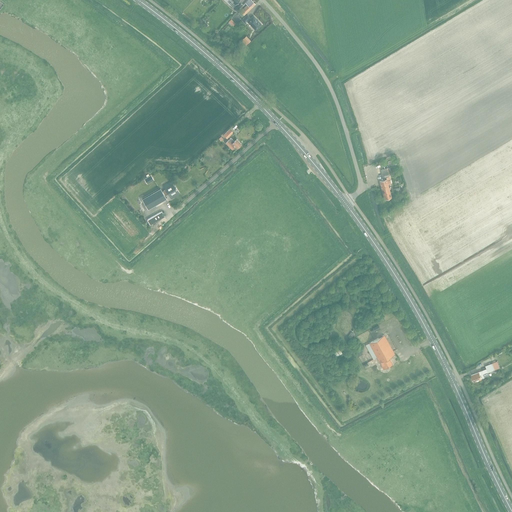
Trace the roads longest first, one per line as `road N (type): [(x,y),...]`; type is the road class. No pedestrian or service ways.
road 1 (primary): [(511,511),(432,342),(345,203)]
road 2 (primary): [(345,203),(252,97),(135,0)]
road 3 (residential): [(261,0),(305,48),(337,105),(361,188),(345,203)]
